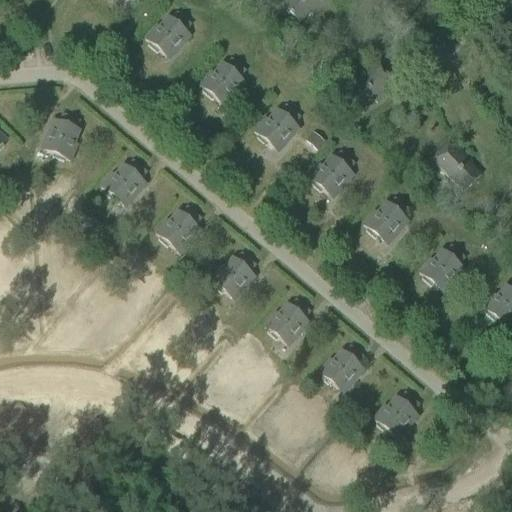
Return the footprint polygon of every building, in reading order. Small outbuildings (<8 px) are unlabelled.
[(311,18),(329,0),(289,0),(281,9),(298,26),(309,15),(311,18)] [(435,0),(447,12),(459,0),(435,0)] [(156,56),(158,54),(163,59),(170,51),(175,55),(189,39),(184,35),(190,28),(175,15),(169,22),(167,20),(158,31),(156,29),(144,42),(149,46),(147,48),(156,56)] [(511,78),(511,60),(503,69),(511,78)] [(225,97),(229,101),(243,85),(238,81),(244,74),(229,62),(223,69),(221,67),(212,77),(210,75),(199,89),(203,93),(201,95),(211,102),(212,100),(218,105),(225,97)] [(345,97),(362,114),(374,103),(377,106),(399,83),(380,63),(345,97)] [(265,149),(267,147),(272,152),(279,144),(284,148),(298,132),(293,128),(299,121),(284,108),(278,115),(276,113),(267,124),(265,122),(253,135),(258,139),(256,141),(265,149)] [(45,155),(52,157),(52,160),(63,164),(64,162),(69,164),(76,148),(73,146),(78,134),(75,133),(79,124),(61,117),(57,125),(52,123),(44,143),(49,145),(45,155)] [(312,135),(306,143),(317,153),(324,145),(312,135)] [(429,160),(463,195),(480,178),(469,166),(471,164),(449,141),(429,160)] [(307,182),(312,186),(310,187),(319,195),(321,193),(327,198),(334,190),(338,194),(352,178),(347,174),(353,167),(338,155),(332,162),(330,160),(321,170),(319,168),(307,182)] [(111,177),(100,190),(104,194),(103,196),(112,204),(113,202),(119,207),(126,199),(130,203),(144,187),(140,183),(146,176),(131,163),(125,170),(123,168),(114,179),(111,177)] [(367,232),(365,234),(374,242),(376,240),(381,245),(388,237),(393,241),(406,225),(402,221),(408,214),(393,201),(387,208),(385,206),(376,217),(373,215),(362,228),(367,232)] [(154,237),(159,240),(157,242),(166,250),(168,248),(174,253),(180,245),(185,249),(199,233),(194,229),(200,222),(185,210),(179,217),(177,215),(168,225),(166,223),(154,237)] [(464,261),(449,249),(443,256),(441,254),(432,264),(429,262),(418,276),(422,280),(421,282),(430,289),(432,288),(437,293),(444,285),(449,288),(462,272),(458,268),(464,261)] [(209,283),(213,287),(212,289),(221,297),(222,295),(228,300),(235,292),(239,296),(253,280),(249,276),(255,269),(240,256),(234,263),(232,261),(223,272),(220,269),(209,283)] [(260,280),(273,288),(280,275),(267,267),(260,280)] [(486,315),(485,317),(494,325),(495,323),(501,328),(508,320),(511,323),(511,284),(507,291),(505,289),(496,300),(493,298),(482,311),(486,315)] [(277,318),(275,316),(263,329),(268,333),(266,335),(275,343),(277,341),(282,346),(289,338),(294,342),(308,326),(303,322),(309,315),(294,302),(288,309),(286,308),(277,318)] [(433,352),(442,361),(452,350),(443,341),(438,346),(429,338),(423,344),(433,353),(433,352)] [(318,376),(322,380),(321,382),(330,389),(331,388),(337,393),(344,385),(348,389),(362,372),(358,369),(364,362),(349,349),(343,356),(341,354),(332,364),(329,362),(318,376)] [(398,431),(403,435),(417,419),(412,415),(418,408),(403,395),(397,402),(395,401),(386,411),(384,409),(372,422),(377,426),(375,428),(384,436),(386,434),(392,439),(398,431)]
